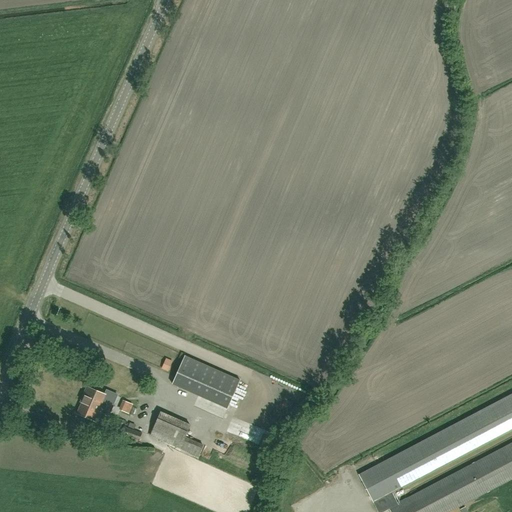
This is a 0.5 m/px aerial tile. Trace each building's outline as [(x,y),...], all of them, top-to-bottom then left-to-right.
[(227,408),(230,403),(240,380),(184,356),(172,384),(227,408)] [(106,395),(88,388),(84,397),(85,397),(78,414),(95,421),(99,411),(109,416),(114,406),(103,401),(106,395)] [(378,511),(385,511),(390,510),(391,511),(449,511),(511,479),(511,444),(397,505),(391,494),(511,430),(511,396),(360,477),(378,511)] [(127,401),(123,410),(132,414),(135,404),(127,401)] [(150,436),(201,458),(212,434),(184,422),(183,422),(161,412),(150,436)] [(139,442),(142,433),(125,427),(122,435),(139,442)]
